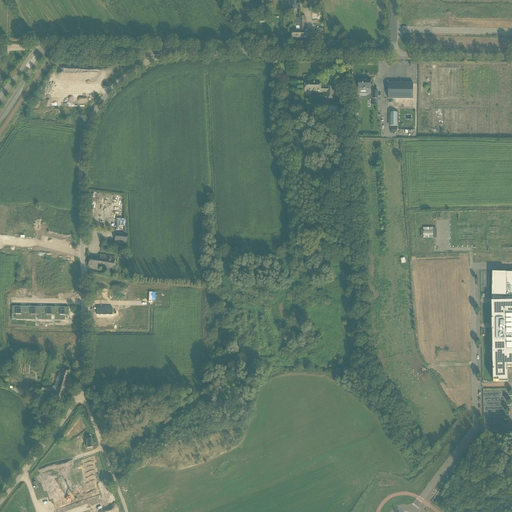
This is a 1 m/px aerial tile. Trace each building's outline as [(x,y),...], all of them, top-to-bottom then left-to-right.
[(296,0),(288,0),(289,10),(294,9),(294,6),(297,6),(296,0)] [(292,31),(292,38),(301,38),(312,38),(312,31),(307,31),(305,31),(305,17),(299,17),(299,18),(297,18),(297,27),(299,27),(299,29),(299,31),(297,31),(292,31)] [(431,64),(431,101),(472,100),(472,95),(470,95),(470,93),(466,93),(466,80),(465,80),(465,72),(468,72),(468,68),(438,68),(438,64),(431,64)] [(371,80),(358,80),(358,94),(368,94),(368,93),(371,93),(371,90),(371,80)] [(334,99),(334,91),(334,86),(327,86),(327,88),(321,88),(321,81),(316,81),(316,82),(305,82),(305,91),(316,91),(316,92),(326,93),(326,99),(334,99)] [(388,83),(388,99),(413,100),(413,84),(388,83)] [(399,127),(399,112),(389,112),(389,126),(399,127)] [(116,230),(118,230),(119,226),(125,226),(126,219),(117,218),(116,230)] [(423,236),(423,239),(433,238),(433,228),(423,228),(423,230),(421,230),(421,236),(423,236)] [(127,234),(125,234),(115,233),(115,241),(122,242),(122,244),(127,244),(127,234)] [(89,257),(88,266),(93,267),(113,270),(113,267),(114,267),(116,267),(117,267),(118,266),(118,264),(118,263),(117,262),(116,262),(115,262),(114,262),(114,261),(115,261),(114,260),(115,257),(105,256),(100,255),(99,258),(89,257)] [(511,272),(510,273),(501,273),(492,272),(493,382),(508,381),(508,367),(511,367),(511,272)] [(147,295),(147,306),(160,306),(160,295),(147,295)] [(12,311),(12,315),(16,315),(16,320),(18,320),(22,320),(23,320),(25,320),(26,309),(21,309),(21,307),(12,307),(12,311)] [(26,309),(25,320),(27,320),(29,320),(29,321),(32,321),(32,320),(35,320),(35,315),(39,316),(39,309),(39,307),(30,307),(30,309),(26,309)] [(55,316),(55,307),(46,307),(46,309),(42,309),(41,321),(43,321),(45,321),(48,321),(51,321),(51,316),(55,316)] [(68,312),(69,308),(60,308),(60,309),(55,309),(55,307),(55,316),(55,321),(57,321),(59,321),(62,321),(65,321),(65,316),(68,316),(69,316),(69,312),(68,312)] [(441,355),(441,371),(469,371),(469,365),(466,365),(466,361),(469,362),(469,355),(441,355)] [(62,369),(61,373),(59,373),(58,374),(53,392),(56,393),(54,399),(62,401),(70,371),(62,369)] [(49,394),(51,388),(43,386),(42,392),(49,394)] [(84,455),(82,449),(68,454),(71,460),(84,455)] [(49,474),(37,478),(39,483),(42,482),(45,491),(47,490),(50,499),(53,498),(56,508),(99,493),(95,483),(97,482),(94,473),(97,472),(93,463),(96,463),(94,458),(83,462),(84,466),(83,467),(85,491),(65,498),(52,478),(50,478),(49,474)]
